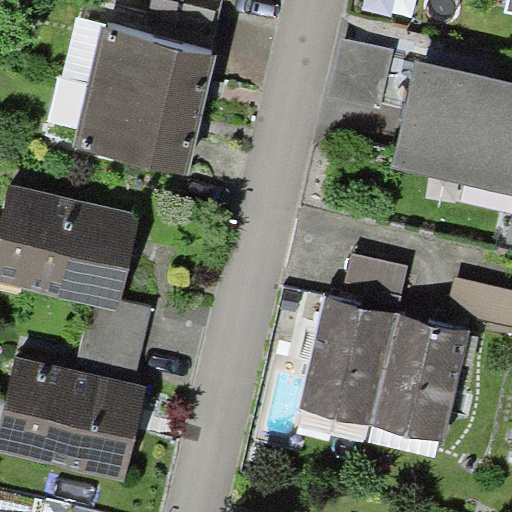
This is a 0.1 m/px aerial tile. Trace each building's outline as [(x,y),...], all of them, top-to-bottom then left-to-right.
[(213,94),(227,36),(118,10),(104,68),(213,94)] [(340,37),(327,97),(380,108),(393,48),(340,37)] [(511,83),(416,61),(391,168),(511,195),(511,83)] [(199,153),(213,94),(104,68),(89,127),(199,153)] [(137,204),(6,174),(0,199),(0,267),(117,294),(137,204)] [(320,288),(297,398),(367,413),(391,302),(320,288)] [(90,294),(77,357),(134,369),(147,306),(90,294)] [(391,302),(367,413),(437,427),(460,317),(391,302)] [(132,467),(150,378),(26,353),(8,442),(132,467)]
